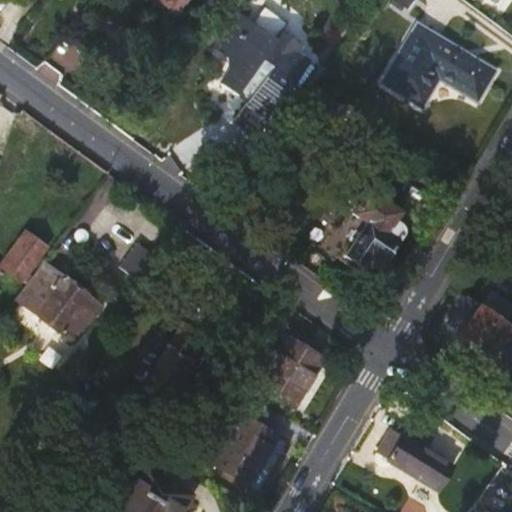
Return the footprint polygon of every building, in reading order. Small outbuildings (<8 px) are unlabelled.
[(155,0),(172,11),(180,0),(155,0)] [(494,71),(414,24),(379,83),(419,106),(436,79),(475,102),(494,71)] [(222,47),(219,52),(227,58),(231,54),(222,47)] [(196,117),(212,129),(214,124),(225,133),(223,136),(213,151),(234,167),(286,95),(272,84),(278,75),(259,62),(253,70),(231,54),(227,58),(219,52),(199,79),(211,89),(207,93),(208,101),(196,117)] [(196,84),(207,93),(211,89),(199,79),(196,84)] [(329,99),(314,123),(339,139),(354,114),(329,99)] [(331,151),(339,139),(314,123),(306,136),(331,151)] [(212,129),(223,136),(225,133),(214,124),(212,129)] [(370,187),(354,211),(366,220),(344,253),(361,264),(364,260),(377,268),(403,230),(403,223),(394,217),(400,209),(370,187)] [(19,252),(7,267),(20,278),(45,246),(23,230),(12,245),(19,252)] [(137,242),(119,266),(142,282),(159,258),(137,242)] [(0,261),(0,262),(7,267),(19,252),(12,245),(0,261)] [(44,262),(16,299),(62,333),(66,329),(72,333),(91,307),(85,302),(88,297),(44,262)] [(505,326),(484,309),(467,297),(448,322),(511,371),(511,321),(510,320),(505,326)] [(505,326),(510,320),(489,303),(484,309),(505,326)] [(180,325),(144,385),(173,403),(185,382),(178,377),(202,338),(180,325)] [(320,358),(283,337),(255,385),(292,406),(320,358)] [(91,365),(79,383),(103,401),(115,384),(91,365)] [(275,436),(237,415),(211,464),(248,485),(275,436)] [(377,453),(417,477),(421,472),(434,480),(445,461),(425,448),(432,433),(410,420),(401,435),(391,430),(377,453)] [(452,465),(445,461),(434,480),(421,472),(417,477),(437,490),(452,465)] [(145,464),(116,511),(180,511),(193,492),(145,464)]
